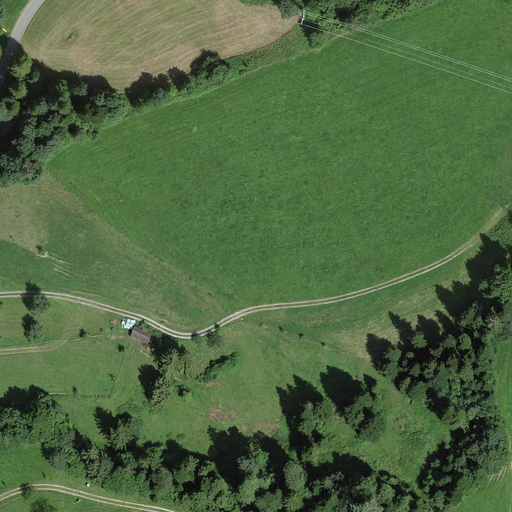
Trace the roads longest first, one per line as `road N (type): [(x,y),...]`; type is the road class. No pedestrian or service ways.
road 1 (track): [(511,203),(461,252),(428,270),(347,298),(254,309),(201,335),(169,334),(63,297),(0,296)]
road 2 (track): [(166,511),(50,487),(0,497)]
